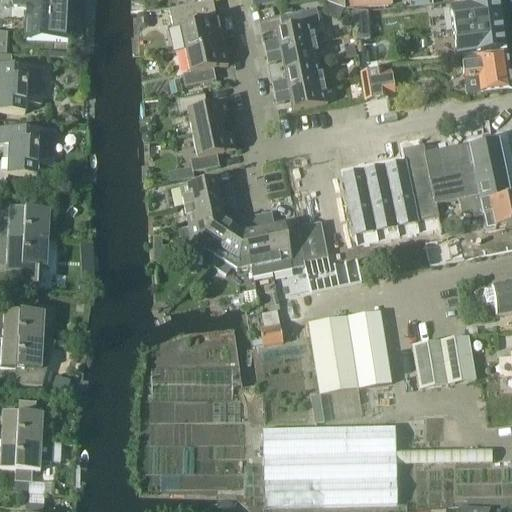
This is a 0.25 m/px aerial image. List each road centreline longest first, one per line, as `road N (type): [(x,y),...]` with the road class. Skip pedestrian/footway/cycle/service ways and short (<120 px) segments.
road 1 (residential): [(254,155),(387,124),(417,128),(511,109)]
road 2 (residential): [(254,155),(237,9)]
